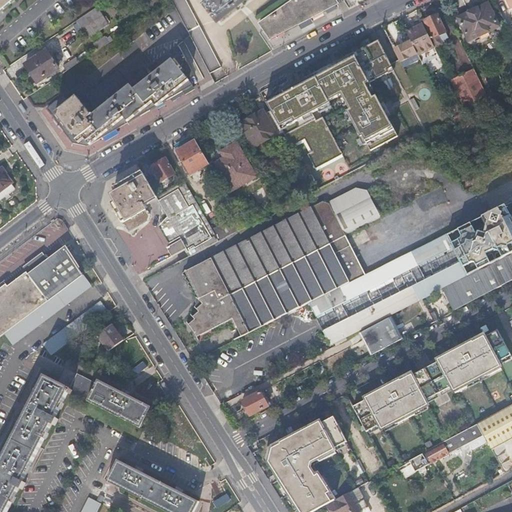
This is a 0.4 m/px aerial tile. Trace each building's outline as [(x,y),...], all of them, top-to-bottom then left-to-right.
[(186,0),(171,0),(209,72),(221,66),(186,0)] [(204,0),(218,18),(239,0),(204,0)] [(334,0),(286,0),(259,19),(271,37),(337,2),(334,0)] [(487,2),(457,17),(468,40),(499,26),(487,2)] [(109,25),(97,7),(77,21),(89,39),(109,25)] [(430,18),(425,20),(433,38),(446,31),(437,11),(429,15),(430,18)] [(417,53),(418,55),(435,47),(424,24),(407,32),(411,40),(417,53)] [(98,50),(110,42),(106,36),(94,44),(98,50)] [(394,48),(401,61),(417,53),(411,40),(394,48)] [(374,45),(267,102),(271,108),(283,131),(291,145),(305,138),(312,151),(308,153),(316,168),(344,154),(319,109),(330,103),(328,100),(342,93),(350,108),(346,110),(364,144),(367,142),(371,149),(397,135),(376,96),(373,97),(365,82),(387,70),(374,45)] [(46,51),(26,65),(38,83),(59,69),(46,51)] [(63,66),(67,72),(80,63),(77,58),(75,59),(74,59),(63,66)] [(64,96),(48,109),(55,119),(54,120),(72,143),(87,146),(192,85),(188,80),(193,76),(186,62),(178,68),(172,59),(133,89),(130,86),(92,116),(77,97),(69,103),(64,96)] [(466,112),(489,100),(484,89),(479,79),(474,67),(450,79),(466,112)] [(479,79),(484,89),(489,86),(485,77),(479,79)] [(254,148),(283,131),(271,108),(255,117),(253,114),(244,120),(246,122),(240,125),(254,148)] [(191,173),(209,163),(196,140),(177,151),(191,173)] [(230,157),(217,164),(232,190),(255,176),(236,143),(226,149),(227,152),(230,157)] [(214,159),(217,164),(230,157),(227,152),(214,159)] [(165,158),(153,165),(162,181),(174,174),(165,158)] [(0,199),(14,189),(10,183),(11,182),(2,169),(0,169),(0,199)] [(157,197),(142,171),(116,187),(112,203),(129,231),(148,220),(150,215),(145,207),(146,207),(144,204),(157,197)] [(469,177),(460,181),(465,190),(473,186),(469,177)] [(327,200),(362,182),(361,180),(324,199),(327,200)] [(186,248),(190,255),(219,241),(212,229),(184,181),(157,197),(168,216),(161,224),(170,242),(180,236),(181,239),(172,244),(167,247),(171,256),(186,248)] [(344,217),(373,203),(362,182),(327,200),(338,220),(344,217)] [(325,202),(327,200),(324,199),(323,198),(185,271),(186,274),(205,264),(247,242),(325,202)] [(186,274),(196,292),(201,290),(236,272),(321,229),(338,220),(327,200),(325,202),(247,242),(205,264),(186,274)] [(338,220),(345,234),(366,223),(380,216),(373,203),(344,217),(338,220)] [(366,274),(315,299),(336,341),(418,300),(422,297),(442,288),(454,310),(456,309),(511,279),(511,214),(506,204),(366,274)] [(212,229),(219,241),(245,227),(239,215),(212,229)] [(366,223),(345,234),(345,235),(380,217),(380,216),(366,223)] [(196,309),(195,310),(200,307),(244,285),(324,245),(345,234),(338,220),(321,229),(236,272),(201,290),(196,292),(199,298),(198,299),(200,301),(202,303),(196,309)] [(234,318),(242,333),(364,272),(352,248),(349,250),(348,248),(348,247),(351,246),(350,244),(346,247),(341,238),(346,235),(345,235),(345,234),(324,245),(244,285),(200,307),(195,310),(191,314),(193,316),(187,322),(192,327),(197,336),(234,318)] [(346,247),(350,244),(346,235),(341,238),(346,247)] [(170,242),(172,244),(181,239),(180,236),(170,242)] [(0,336),(4,333),(14,326),(48,301),(83,275),(65,248),(29,276),(25,270),(6,285),(2,280),(0,281),(0,336)] [(364,272),(242,333),(243,335),(235,339),(315,299),(366,274),(364,272)] [(14,326),(4,333),(12,344),(91,286),(83,275),(48,301),(14,326)] [(424,301),(434,321),(439,318),(428,298),(424,301)] [(423,299),(419,301),(430,323),(434,321),(424,301),(423,299)] [(108,312),(100,301),(43,345),(50,355),(108,312)] [(390,318),(360,334),(371,356),(402,340),(390,318)] [(99,334),(107,328),(102,320),(93,326),(99,334)] [(119,334),(112,324),(107,328),(99,334),(97,335),(105,345),(119,334)] [(511,361),(511,355),(500,332),(489,338),(487,335),(436,361),(439,367),(430,370),(444,398),(454,393),(456,398),(507,371),(504,367),(511,361)] [(441,396),(427,371),(418,378),(415,373),(364,399),(367,404),(356,408),(370,435),(380,429),(384,435),(434,410),(430,403),(441,396)] [(97,384),(79,374),(77,373),(69,388),(46,376),(0,464),(0,511),(6,511),(17,490),(20,492),(24,485),(21,483),(50,426),(53,428),(57,421),(53,420),(68,392),(87,402),(88,400),(140,427),(151,407),(128,395),(129,393),(123,390),(122,392),(98,380),(97,384)] [(261,384),(242,394),(244,399),(243,400),(250,414),(269,405),(268,402),(261,390),(264,389),(261,384)] [(261,390),(268,402),(270,401),(264,389),(261,390)] [(511,403),(500,410),(511,430),(511,403)] [(347,441),(334,416),(321,423),(320,421),(312,425),(311,423),(295,431),(296,434),(280,442),(281,443),(269,449),(268,459),(281,478),(279,479),(294,502),(296,502),(302,511),(312,511),(329,503),(335,499),(319,474),(316,476),(310,466),(312,462),(318,458),(320,461),(336,452),(334,448),(347,441)] [(477,422),(411,459),(417,471),(484,434),(477,422)] [(315,464),(320,461),(318,458),(312,462),(310,466),(316,476),(319,474),(314,466),(315,464)] [(117,461),(106,482),(168,511),(192,511),(198,501),(181,492),(181,491),(175,487),(174,489),(140,473),(141,471),(134,467),(133,469),(117,461)] [(335,499),(329,503),(334,511),(360,511),(369,506),(365,499),(356,504),(355,502),(364,497),(358,487),(335,499)] [(96,511),(100,506),(88,499),(81,511),(96,511)]
